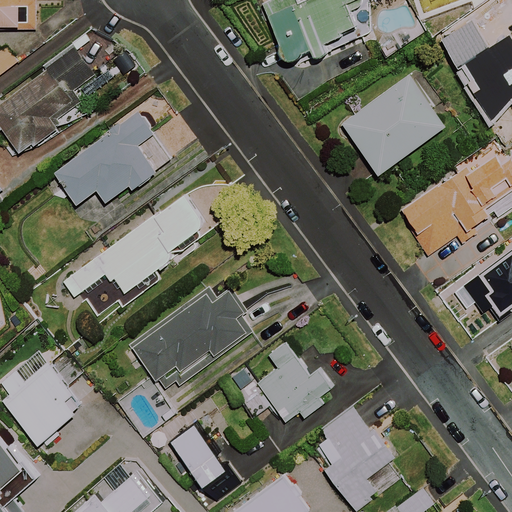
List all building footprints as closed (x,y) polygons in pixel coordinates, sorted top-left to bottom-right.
[(0,0),(0,76),(12,67),(12,27),(33,27),(33,0),(0,0)] [(356,0),(316,0),(300,8),(296,0),(273,0),(261,6),(288,63),(313,51),(316,59),(328,53),(324,44),(356,28),(345,5),(356,0)] [(72,49),(0,104),(0,131),(2,130),(23,157),(99,99),(103,104),(135,80),(118,57),(93,76),(72,49)] [(445,127),(407,75),(343,122),(380,174),(445,127)] [(152,135),(136,114),(54,174),(77,205),(97,191),(106,202),(130,184),(133,189),(171,161),(152,135)] [(427,255),(485,219),(506,205),(511,201),(511,159),(510,157),(502,163),(496,154),(470,170),(467,166),(398,210),(427,255)] [(123,309),(131,303),(220,240),(210,226),(187,192),(60,282),(73,300),(80,295),(95,317),(117,301),(123,309)] [(511,246),(510,248),(511,251),(511,254),(465,285),(475,300),(483,295),(498,318),(511,308),(511,246)] [(218,297),(210,286),(129,348),(155,382),(179,363),(183,369),(212,347),(218,354),(251,329),(239,314),(244,309),(229,289),(218,297)] [(258,387),(286,424),(301,412),(305,417),(324,403),(320,397),(332,388),(318,369),(309,376),(285,343),(268,356),(280,371),(258,387)] [(74,410),(40,375),(10,403),(38,432),(53,418),(59,424),(74,410)] [(156,383),(139,395),(121,408),(142,439),(177,414),(156,383)] [(368,431),(352,408),(322,429),(328,438),(318,444),(331,463),(327,466),(356,509),(399,479),(387,462),(394,457),(374,427),(368,431)] [(228,469),(196,423),(174,439),(207,484),(228,469)] [(0,511),(25,511),(27,511),(15,497),(38,477),(0,433),(0,511)] [(149,511),(164,499),(139,471),(132,477),(119,463),(102,478),(115,492),(103,502),(95,492),(73,511),(149,511)] [(236,511),(304,511),(312,507),(288,474),(236,511)] [(439,511),(423,489),(392,511),(439,511)]
